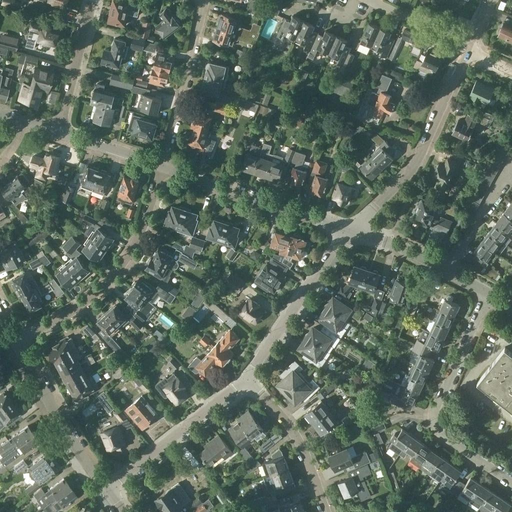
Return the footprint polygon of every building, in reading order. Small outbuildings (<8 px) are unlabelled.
[(127,12),(133,14),(136,3),(124,0),(114,0),(109,21),(124,25),(127,12)] [(262,15),(265,3),(253,0),(250,0),(248,12),(262,15)] [(271,4),(268,11),(278,16),(282,5),(272,3),(271,3),(271,4)] [(159,30),(165,37),(181,26),(168,7),(160,13),(165,19),(157,26),(159,30)] [(242,26),(238,19),(222,14),(218,26),(256,39),(256,38),(258,31),(259,32),(262,24),(254,22),(252,29),(242,26)] [(294,42),(303,21),(292,16),(289,21),(284,19),(277,37),(282,39),(283,37),(294,42)] [(28,30),(29,30),(25,47),(34,49),(36,41),(53,46),(57,31),(50,29),(50,28),(41,25),(41,23),(30,21),(28,30)] [(315,26),(303,21),(294,42),(305,46),(304,49),(310,51),(318,33),(312,31),(315,26)] [(371,48),(380,27),(368,22),(359,43),(371,48)] [(151,25),(143,23),(140,36),(146,38),(148,38),(149,36),(151,25)] [(511,27),(503,23),(498,35),(507,39),(507,41),(511,43),(511,25),(511,27)] [(214,37),(214,39),(229,44),(230,44),(233,45),(235,38),(238,39),(239,38),(255,43),(256,39),(218,26),(216,33),(214,33),(214,36),(214,37)] [(380,27),(371,48),(381,53),(380,55),(386,58),(394,40),(389,37),(391,32),(380,27)] [(405,28),(401,38),(399,37),(389,59),(393,61),(403,38),(420,46),(423,39),(413,34),(414,32),(405,28)] [(318,33),(310,51),(307,57),(313,60),(317,52),(327,57),(336,36),(325,31),(323,35),(318,33)] [(146,38),(140,36),(133,35),(130,48),(143,51),(146,38)] [(336,36),(327,57),(338,61),(337,64),(342,66),(348,53),(350,48),(344,46),(347,40),(336,36)] [(0,46),(16,51),(18,42),(0,37),(0,46)] [(112,50),(106,49),(102,62),(120,66),(126,41),(115,38),(112,50)] [(423,39),(420,46),(426,49),(429,41),(423,39)] [(238,48),(235,57),(240,59),(251,63),(254,55),(238,48)] [(422,63),(417,61),(415,67),(432,74),(434,70),(436,70),(442,56),(428,50),(422,63)] [(158,52),(154,66),(170,70),(174,56),(158,52)] [(348,53),(342,66),(340,71),(346,74),(354,56),(348,53)] [(26,55),(23,65),(30,67),(31,64),(36,65),(38,58),(26,55)] [(251,63),(240,59),(239,63),(249,67),(251,63)] [(206,76),(222,80),(227,81),(227,80),(229,79),(230,75),(229,73),(230,67),(209,62),(206,76)] [(170,70),(154,66),(150,82),(165,86),(170,70)] [(3,68),(2,68),(0,76),(0,99),(4,100),(10,78),(13,69),(3,67),(3,68)] [(32,83),(31,82),(30,86),(41,89),(47,91),(52,73),(38,69),(36,77),(34,76),(32,83)] [(296,82),(302,85),(308,72),(302,69),(296,82)] [(135,79),(112,74),(110,85),(132,90),(135,79)] [(135,85),(146,88),(149,81),(142,79),(144,75),(137,74),(135,85)] [(372,92),(367,103),(374,107),(372,112),(383,117),(385,111),(390,113),(391,111),(392,112),(394,107),(393,107),(394,104),(389,102),(391,96),(383,93),(384,90),(386,91),(392,78),(383,74),(377,87),(380,88),(377,94),(372,92)] [(30,86),(31,82),(26,81),(27,77),(21,75),(19,82),(21,83),(19,89),(22,90),(19,98),(24,100),(27,103),(32,102),(38,104),(40,96),(39,96),(41,89),(30,86)] [(227,81),(222,80),(206,76),(202,90),(219,94),(220,88),(225,89),(227,81)] [(339,78),(336,86),(347,91),(351,83),(339,78)] [(495,89),(477,80),(470,95),(473,96),(472,98),(478,100),(479,99),(494,106),(500,95),(509,99),(511,93),(503,89),(500,94),(494,91),(495,89)] [(98,104),(111,107),(115,108),(117,103),(112,102),(114,94),(103,91),(105,85),(97,83),(92,102),(98,104)] [(146,88),(135,85),(134,85),(132,91),(142,94),(140,100),(143,101),(141,108),(159,113),(163,99),(149,95),(150,89),(146,88)] [(267,105),(271,94),(266,92),(262,103),(267,105)] [(231,107),(233,96),(221,93),(220,97),(217,96),(216,103),(217,104),(230,107),(231,107)] [(240,97),(237,104),(245,107),(247,100),(240,97)] [(111,107),(98,104),(94,118),(111,124),(114,115),(117,116),(115,125),(123,127),(127,112),(121,110),(115,108),(111,107)] [(230,107),(217,104),(214,112),(227,115),(228,115),(229,115),(231,108),(229,108),(230,107)] [(274,115),(276,110),(261,105),(260,110),(274,115)] [(209,109),(208,111),(201,109),(200,112),(196,111),(191,126),(195,127),(196,127),(208,131),(212,116),(214,111),(209,109)] [(481,121),(478,119),(469,114),(465,123),(459,120),(453,133),(468,140),(474,128),(483,132),(485,126),(489,128),(492,121),(493,118),(508,123),(509,119),(494,115),(485,112),(482,113),(483,116),(481,121)] [(146,117),(133,113),(128,129),(153,137),(157,124),(145,120),(146,117)] [(196,127),(195,127),(191,143),(192,144),(193,146),(195,148),(197,147),(198,146),(203,147),(202,148),(205,149),(204,154),(210,156),(216,142),(208,139),(210,131),(208,131),(196,127)] [(248,153),(247,153),(242,168),(253,172),(263,143),(263,142),(262,147),(252,144),(255,137),(248,134),(244,145),(250,147),(248,153)] [(381,147),(372,156),(382,168),(392,158),(388,153),(392,149),(384,141),(376,134),(372,138),(381,147)] [(271,145),(263,143),(253,172),(265,176),(270,161),(272,154),(268,153),(271,145)] [(497,148),(508,154),(511,149),(500,143),(497,148)] [(508,154),(497,148),(494,153),(505,159),(508,154)] [(291,163),(296,152),(289,149),(285,161),(291,163)] [(294,168),(288,183),(295,185),(295,187),(299,188),(300,187),(301,188),(307,172),(301,170),(306,155),(296,152),(291,163),(296,164),(295,168),(294,168)] [(343,157),(356,170),(361,165),(349,152),(343,157)] [(33,155),(30,165),(39,168),(37,176),(44,178),(45,178),(45,176),(47,170),(55,173),(59,156),(47,153),(45,159),(33,155)] [(494,153),(491,158),(502,164),(505,159),(494,153)] [(382,168),(372,156),(361,167),(372,178),(382,168)] [(491,158),(488,163),(499,169),(502,164),(491,158)] [(444,167),(439,165),(432,181),(438,184),(440,180),(448,184),(457,163),(448,159),(444,167)] [(327,164),(316,160),(312,174),(316,175),(310,191),(323,195),(328,179),(323,177),(327,164)] [(282,165),(270,161),(265,176),(277,180),(282,165)] [(488,163),(486,168),(496,174),(499,169),(488,163)] [(83,182),(81,187),(92,191),(100,171),(97,170),(97,168),(96,168),(94,167),(93,168),(87,166),(82,182),(83,182)] [(486,168),(483,173),(493,179),(496,174),(486,168)] [(100,171),(92,191),(99,193),(101,194),(102,189),(106,191),(112,175),(105,173),(105,171),(104,171),(102,170),(101,171),(100,171)] [(342,171),(338,182),(333,198),(337,199),(338,202),(343,203),(346,202),(349,194),(353,196),(356,188),(344,184),(348,173),(342,171)] [(483,173),(480,179),(491,185),(493,179),(483,173)] [(139,180),(125,175),(117,199),(131,204),(139,180)] [(17,176),(1,189),(9,199),(11,198),(14,202),(16,205),(26,197),(21,191),(24,187),(26,186),(25,185),(17,176)] [(34,178),(31,180),(36,186),(39,190),(43,182),(42,182),(34,178)] [(480,179),(477,184),(488,190),(491,185),(480,179)] [(488,190),(477,184),(474,189),(485,195),(488,190)] [(62,193),(60,200),(69,203),(74,188),(68,186),(66,194),(62,193)] [(485,195),(474,189),(471,194),(482,200),(485,195)] [(471,194),(468,199),(479,205),(482,200),(471,194)] [(48,197),(45,200),(50,206),(53,204),(48,197)] [(438,204),(422,198),(413,219),(428,226),(429,225),(437,228),(436,229),(447,234),(452,222),(441,217),(439,221),(432,218),(438,204)] [(107,211),(111,201),(103,199),(100,208),(107,211)] [(479,205),(468,199),(466,204),(476,210),(479,205)] [(476,210),(466,204),(463,210),(473,216),(476,210)] [(179,206),(177,208),(173,206),(171,211),(170,211),(165,224),(178,229),(185,208),(179,206)] [(191,210),(185,208),(178,229),(186,231),(185,235),(190,237),(196,220),(195,219),(196,214),(192,213),(191,210)] [(137,211),(129,209),(126,219),(131,220),(132,218),(133,218),(133,216),(136,217),(137,211)] [(511,228),(511,217),(504,212),(497,221),(510,231),(511,228)] [(92,226),(96,219),(86,214),(82,221),(92,226)] [(25,225),(20,219),(16,222),(21,232),(21,235),(29,230),(25,225)] [(29,221),(25,225),(30,230),(34,225),(30,220),(29,221)] [(222,220),(219,222),(215,220),(212,229),(210,228),(208,236),(221,241),(227,222),(222,220)] [(507,245),(511,239),(507,235),(510,231),(497,221),(489,231),(506,244),(507,245)] [(227,222),(221,241),(234,245),(237,237),(235,236),(238,228),(234,227),(233,224),(227,222)] [(95,231),(90,238),(98,243),(106,248),(106,249),(108,250),(108,249),(110,247),(110,246),(111,245),(111,242),(114,238),(97,227),(95,231)] [(277,260),(281,263),(285,252),(287,252),(291,240),(290,239),(291,237),(276,231),(275,233),(274,233),(272,233),(271,236),(272,238),(273,238),(271,244),(281,248),(277,260)] [(507,245),(506,244),(489,231),(482,241),(499,253),(500,254),(507,245)] [(291,237),(290,239),(291,240),(287,252),(285,252),(281,263),(290,268),(293,263),(288,260),(290,254),(300,257),(303,249),(308,251),(310,243),(305,241),(306,241),(304,240),(303,239),(300,238),(299,238),(297,238),(298,236),(293,234),(293,236),(292,236),(291,237)] [(68,241),(76,248),(80,244),(72,236),(68,241)] [(195,250),(199,238),(192,236),(189,246),(191,246),(191,248),(195,250)] [(21,237),(0,247),(0,258),(1,259),(2,259),(20,249),(18,244),(23,241),(21,237)] [(86,244),(83,249),(99,260),(103,254),(105,254),(105,253),(106,252),(108,250),(106,249),(106,248),(98,243),(90,238),(86,244)] [(199,238),(195,250),(194,252),(200,254),(201,251),(202,251),(205,240),(199,238)] [(76,248),(68,241),(64,245),(68,250),(66,252),(73,259),(68,264),(80,278),(89,270),(77,256),(80,253),(76,248)] [(488,276),(495,267),(491,264),(499,253),(482,241),(474,251),(477,253),(473,258),(477,261),(473,267),(479,271),(480,270),(483,273),(488,276)] [(186,244),(184,253),(193,257),(194,252),(195,250),(191,248),(191,246),(189,246),(186,244)] [(226,256),(233,261),(239,252),(232,247),(226,256)] [(155,253),(152,257),(173,270),(177,269),(179,265),(177,261),(178,259),(195,268),(198,262),(188,257),(189,256),(182,253),(183,252),(177,249),(173,255),(166,251),(160,248),(157,253),(155,253)] [(20,249),(2,259),(7,269),(31,257),(31,256),(29,252),(24,255),(20,249)] [(254,251),(250,257),(256,260),(260,254),(254,251)] [(44,255),(39,258),(44,264),(46,267),(51,263),(44,255)] [(173,270),(152,257),(152,258),(149,258),(147,262),(148,264),(146,269),(153,273),(153,274),(160,279),(167,267),(172,270),(173,270)] [(284,274),(288,267),(290,268),(281,263),(277,260),(272,257),(268,264),(267,263),(256,280),(263,284),(261,287),(267,291),(269,288),(274,292),(279,285),(279,286),(281,282),(285,275),(284,274)] [(33,270),(36,268),(44,264),(39,258),(29,263),(33,270)] [(80,278),(68,264),(58,273),(70,287),(80,278)] [(362,287),(368,270),(367,270),(366,268),(363,267),(360,268),(355,266),(349,282),(343,288),(340,287),(337,292),(346,297),(349,299),(352,293),(350,291),(352,288),(356,284),(362,287)] [(374,291),(375,289),(380,274),(379,274),(378,271),(375,271),(372,272),(368,270),(362,287),(374,291)] [(245,282),(231,272),(226,280),(240,290),(245,282)] [(34,277),(27,280),(24,273),(12,280),(20,295),(38,285),(34,277)] [(38,285),(20,295),(20,296),(21,295),(24,301),(26,301),(30,310),(41,305),(38,301),(41,299),(39,295),(52,289),(58,298),(64,293),(52,278),(46,281),(47,282),(39,286),(38,285)] [(132,285),(133,286),(132,287),(146,298),(152,304),(159,295),(171,303),(176,296),(168,290),(159,284),(155,289),(147,282),(146,283),(139,278),(137,281),(135,281),(132,285)] [(162,279),(159,284),(168,290),(172,283),(165,278),(163,280),(162,279)] [(209,280),(205,287),(209,290),(213,283),(209,280)] [(409,284),(397,280),(390,302),(402,306),(409,284)] [(426,288),(420,286),(415,299),(421,301),(426,288)] [(146,298),(132,287),(128,292),(129,294),(125,298),(130,302),(130,303),(135,307),(131,312),(136,317),(137,317),(142,322),(147,317),(148,318),(151,314),(149,312),(155,305),(152,304),(146,298)] [(207,294),(201,289),(192,304),(198,308),(207,294)] [(445,298),(440,309),(454,315),(459,304),(452,301),(453,298),(453,296),(449,294),(447,295),(446,298),(445,298)] [(203,302),(224,321),(229,316),(207,297),(203,302)] [(334,297),(330,303),(329,303),(327,304),(326,304),(325,305),(325,306),(324,306),(347,321),(351,315),(359,320),(364,311),(347,299),(344,304),(334,297)] [(362,304),(361,308),(365,310),(369,313),(375,317),(377,310),(378,310),(381,300),(375,297),(372,307),(366,305),(362,304)] [(260,305),(250,298),(240,312),(255,322),(263,311),(258,307),(260,305)] [(383,302),(380,311),(377,319),(385,321),(388,313),(386,313),(389,304),(383,302)] [(131,312),(125,317),(115,306),(112,309),(111,308),(106,313),(121,328),(125,324),(126,324),(130,321),(131,322),(130,322),(138,330),(144,325),(136,317),(131,312)] [(340,339),(346,330),(342,327),(347,321),(324,306),(325,306),(324,308),(323,309),(323,310),(323,311),(323,313),(320,318),(330,325),(327,329),(340,339)] [(440,309),(435,320),(449,326),(454,315),(440,309)] [(121,328),(106,313),(100,318),(101,319),(97,323),(107,333),(102,337),(124,361),(129,357),(111,337),(121,328)] [(449,326),(435,320),(430,331),(444,337),(449,326)] [(90,337),(95,333),(88,326),(83,330),(90,337)] [(327,329),(323,334),(313,327),(310,332),(309,333),(308,333),(307,333),(307,334),(306,334),(305,336),(304,336),(326,351),(331,345),(334,347),(340,339),(327,329)] [(213,348),(227,360),(233,353),(229,350),(234,343),(233,342),(238,337),(230,329),(213,348)] [(430,331),(430,332),(424,329),(419,340),(417,339),(415,344),(428,350),(430,345),(438,349),(444,337),(430,331)] [(99,338),(95,333),(90,337),(95,342),(99,338)] [(202,337),(209,343),(212,340),(204,334),(202,337)] [(304,336),(304,338),(303,340),(303,341),(303,342),(300,348),(310,355),(306,360),(320,369),(326,360),(322,357),(326,351),(304,336)] [(55,362),(78,350),(71,337),(48,350),(55,362)] [(209,343),(202,337),(199,341),(206,347),(209,343)] [(415,345),(413,348),(413,350),(420,353),(415,364),(429,370),(433,359),(425,355),(428,350),(415,344),(415,345)] [(511,351),(505,346),(477,381),(511,409),(511,351)] [(213,348),(201,361),(198,358),(196,358),(189,367),(195,373),(197,373),(199,370),(203,374),(208,369),(210,370),(215,364),(220,368),(227,360),(213,348)] [(78,350),(55,362),(59,369),(60,369),(63,374),(80,365),(77,360),(82,357),(78,350)] [(168,362),(175,370),(180,365),(173,358),(168,362)] [(371,374),(377,365),(367,358),(361,367),(371,374)] [(285,395),(304,377),(299,372),(302,369),(295,361),(283,372),(287,376),(278,385),(282,389),(282,390),(282,391),(283,392),(283,393),(284,394),(284,395),(285,395)] [(125,364),(121,367),(126,373),(130,370),(125,364)] [(415,364),(410,375),(424,381),(429,370),(415,364)] [(83,369),(80,365),(63,374),(66,379),(65,380),(68,386),(91,374),(87,367),(83,369)] [(126,373),(121,367),(113,374),(117,380),(126,373)] [(123,384),(131,377),(135,373),(132,369),(119,380),(123,384)] [(156,385),(155,386),(164,397),(165,397),(169,395),(176,403),(187,394),(183,389),(185,388),(178,378),(177,378),(174,373),(167,379),(165,377),(156,385)] [(406,373),(401,384),(405,386),(418,392),(424,381),(410,375),(406,373)] [(91,374),(68,386),(76,400),(99,387),(91,374)] [(137,374),(132,378),(140,387),(144,383),(137,374)] [(309,383),(304,377),(285,395),(285,396),(285,395),(286,396),(286,397),(287,397),(288,398),(289,398),(290,398),(291,398),(295,403),(304,395),(308,399),(320,388),(312,380),(309,383)] [(336,379),(317,395),(320,399),(329,393),(340,384),(336,379)] [(397,382),(390,399),(402,405),(405,399),(413,403),(418,392),(405,386),(401,384),(397,382)] [(98,397),(109,412),(116,407),(104,392),(98,397)] [(0,412),(11,404),(11,403),(12,401),(9,398),(8,398),(4,394),(0,396),(0,412)] [(140,426),(144,422),(146,425),(158,415),(141,395),(125,409),(140,426)] [(313,424),(329,411),(322,401),(305,414),(313,424)] [(11,404),(0,412),(0,429),(20,414),(16,409),(17,408),(14,404),(12,404),(11,404)] [(333,408),(329,411),(313,424),(320,433),(337,421),(332,415),(336,411),(333,408)] [(360,413),(357,408),(349,414),(352,419),(360,413)] [(129,421),(119,409),(113,413),(123,426),(129,421)] [(237,420),(239,422),(253,439),(264,430),(248,411),(237,420)] [(349,421),(346,416),(338,423),(341,427),(349,421)] [(369,428),(373,426),(368,416),(364,418),(369,428)] [(253,439),(239,422),(229,430),(243,446),(253,439)] [(386,427),(384,422),(372,427),(374,433),(386,427)] [(18,443),(32,433),(27,425),(12,436),(13,436),(0,445),(0,451),(3,455),(7,452),(7,451),(18,444),(18,443)] [(117,450),(126,447),(117,425),(115,426),(101,433),(107,449),(116,446),(117,450)] [(399,454),(412,436),(402,428),(393,442),(399,446),(395,451),(399,454)] [(7,452),(3,455),(0,457),(0,461),(3,466),(12,459),(13,460),(18,456),(16,454),(22,450),(24,452),(39,442),(32,433),(18,443),(18,444),(7,451),(7,452)] [(213,443),(200,454),(209,466),(222,455),(225,459),(233,453),(219,435),(212,441),(213,443)] [(422,443),(412,436),(399,454),(404,458),(408,452),(413,455),(422,443)] [(270,438),(259,447),(264,453),(274,444),(270,438)] [(413,455),(414,456),(410,461),(419,467),(431,449),(422,443),(413,455)] [(250,464),(255,460),(245,447),(239,451),(250,464)] [(266,475),(288,467),(284,455),(283,456),(280,448),(271,455),(273,460),(262,463),(266,475)] [(365,465),(367,464),(370,462),(366,452),(351,458),(347,448),(328,456),(335,471),(347,466),(349,471),(365,465)] [(441,457),(431,449),(419,467),(429,474),(441,457)] [(381,457),(378,451),(369,455),(371,461),(381,457)] [(57,470),(45,454),(27,468),(31,473),(31,475),(33,478),(35,478),(37,481),(25,490),(29,495),(41,486),(39,483),(57,470)] [(441,457),(429,474),(439,481),(440,480),(451,464),(441,457)] [(257,459),(255,460),(250,464),(245,468),(249,473),(261,464),(257,459)] [(23,460),(13,468),(17,473),(27,466),(23,460)] [(351,477),(338,482),(345,496),(357,491),(362,500),(372,496),(363,477),(372,473),(367,464),(365,465),(349,471),(349,472),(351,477)] [(451,464),(440,480),(444,483),(442,486),(448,490),(448,489),(453,492),(460,481),(456,478),(461,471),(451,464)] [(295,487),(288,467),(266,475),(267,476),(263,477),(268,490),(269,489),(271,495),(295,487)] [(466,484),(460,481),(453,492),(457,496),(458,494),(469,501),(480,484),(470,477),(466,484)] [(51,490),(42,496),(44,499),(42,501),(45,506),(47,504),(70,488),(63,479),(50,488),(51,490)] [(480,484),(469,501),(479,508),(491,491),(480,484)] [(174,486),(155,499),(164,511),(172,511),(185,503),(174,486)] [(70,488),(47,504),(53,511),(61,506),(62,507),(76,497),(70,488)] [(191,503),(195,509),(204,503),(203,503),(214,495),(210,489),(191,503)] [(491,491),(479,508),(484,511),(490,511),(501,497),(491,491)] [(268,502),(266,497),(266,496),(247,502),(249,509),(268,502)] [(501,497),(490,511),(506,511),(511,504),(501,497)] [(406,507),(409,503),(402,498),(399,502),(401,504),(406,507)] [(204,503),(195,509),(197,511),(204,511),(214,506),(209,499),(203,503),(204,503)] [(299,500),(279,507),(280,511),(300,511),(303,511),(299,500)] [(265,504),(268,511),(279,508),(276,501),(265,504)] [(413,511),(416,508),(409,503),(406,507),(412,511),(413,511)]
